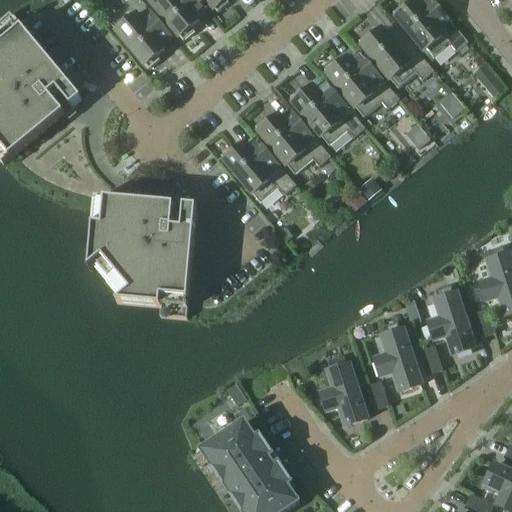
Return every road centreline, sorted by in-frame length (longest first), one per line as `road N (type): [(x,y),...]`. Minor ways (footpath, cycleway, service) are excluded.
road 1 (residential): [(322,0),(155,140)]
road 2 (residential): [(53,16),(155,140)]
road 3 (residential): [(480,403),(343,484)]
road 4 (residential): [(480,403),(403,511)]
road 5 (residential): [(155,140),(240,241)]
